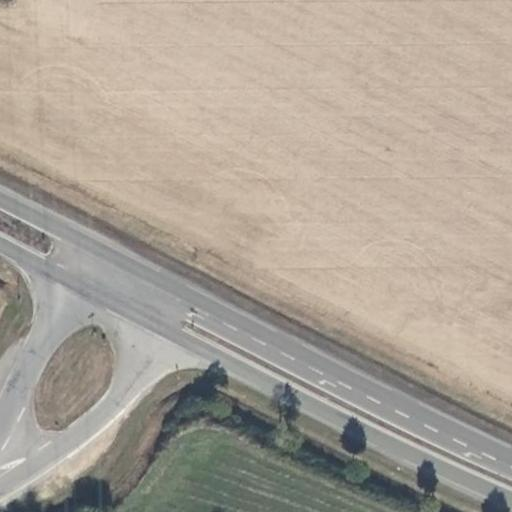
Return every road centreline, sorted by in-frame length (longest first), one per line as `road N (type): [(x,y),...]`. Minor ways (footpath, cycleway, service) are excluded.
road 1 (primary): [(511,456),(139,271)]
road 2 (primary): [(147,320),(511,498)]
road 3 (tertiary): [(0,487),(115,401),(136,369),(147,320)]
road 4 (tertiary): [(72,283),(0,429)]
road 5 (primary): [(114,257),(0,199)]
